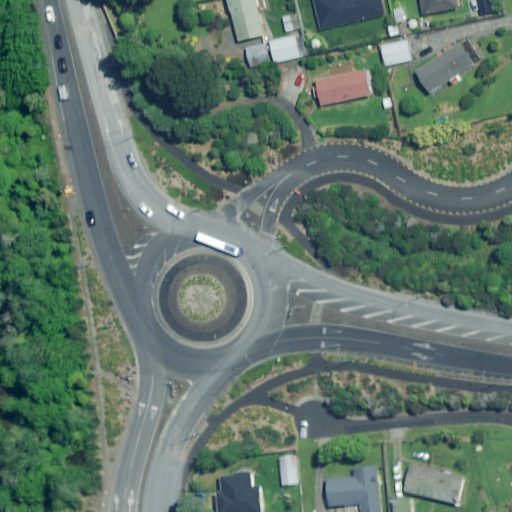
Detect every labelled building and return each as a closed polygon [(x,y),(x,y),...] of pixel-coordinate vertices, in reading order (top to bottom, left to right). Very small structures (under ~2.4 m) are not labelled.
[(264,36),(256,0),(229,0),(239,42),(264,36)] [(316,0),(323,30),(386,15),(382,0),(316,0)] [(424,0),(425,3),(421,4),(424,16),(460,8),(458,0),(424,0)] [(494,12),(491,0),(478,0),(482,15),(494,12)] [(302,29),(298,14),(283,17),(287,32),(302,29)] [(302,57),(297,36),(271,41),(276,63),(302,57)] [(396,43),(395,37),(381,41),(387,67),(412,61),(408,40),(396,43)] [(478,51),(471,40),(418,70),(431,94),(485,63),(478,51)] [(374,95),(369,71),(317,82),(322,106),(374,95)] [(420,110),(420,100),(408,100),(408,110),(420,110)] [(438,115),(436,106),(425,108),(427,118),(438,115)] [(299,484),(295,455),(279,457),(282,486),(299,484)] [(466,478),(414,466),(408,492),(460,504),(466,478)] [(382,511),(379,467),(355,469),(356,477),(326,479),(328,506),(347,505),(347,511),(382,511)] [(254,488),(253,475),(223,478),(225,494),(221,494),(223,511),(263,511),(262,487),(254,488)] [(414,511),(413,498),(392,499),(392,511),(414,511)]
